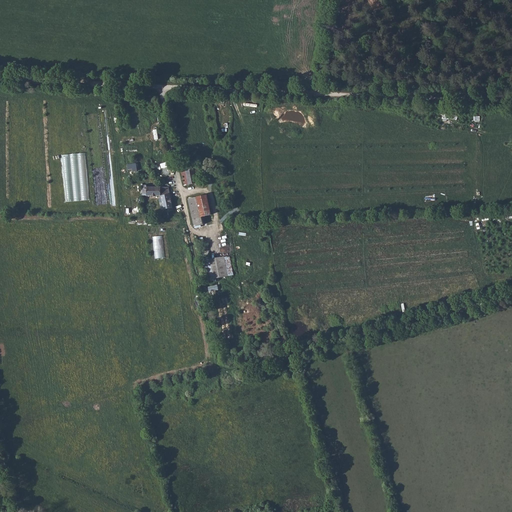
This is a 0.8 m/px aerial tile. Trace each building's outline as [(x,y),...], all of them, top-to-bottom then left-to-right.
[(185,186),(203,182),(200,168),(182,172),(185,186)] [(148,186),(143,186),(143,195),(148,194),(148,196),(162,195),(165,209),(167,208),(167,211),(174,211),(169,186),(148,188),(148,186)] [(195,227),(204,225),(202,217),(212,215),(208,195),(199,196),(199,193),(192,194),(193,198),(188,199),(195,227)] [(171,256),(183,255),(180,232),(168,234),(171,256)] [(155,258),(165,257),(163,235),(153,236),(155,258)] [(231,256),(205,261),(209,280),(234,275),(231,256)] [(182,332),(187,331),(182,299),(177,300),(182,332)]
